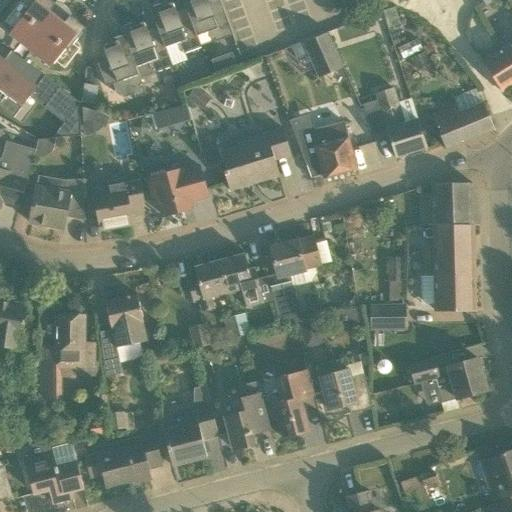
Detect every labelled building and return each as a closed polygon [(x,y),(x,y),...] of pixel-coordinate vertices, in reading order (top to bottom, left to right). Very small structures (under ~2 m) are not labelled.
[(86,28),(50,0),(32,0),(27,7),(21,2),(6,21),(14,28),(10,34),(51,67),(56,61),(65,68),(80,49),(73,44),(86,28)] [(183,0),(188,13),(189,13),(197,36),(198,35),(208,31),(211,39),(216,41),(233,35),(220,0),(218,0),(219,1),(209,5),(208,1),(207,0),(183,0)] [(388,9),(384,0),(371,0),(377,13),(374,14),(374,15),(395,7),(388,9)] [(165,6),(164,3),(150,8),(159,32),(160,32),(165,47),(166,47),(177,43),(180,51),(185,53),(202,47),(198,35),(197,36),(189,13),(188,13),(178,17),(173,3),(165,6)] [(136,25),(135,22),(120,27),(123,35),(124,34),(136,66),(148,62),(151,70),(156,72),(173,66),(166,47),(165,47),(160,32),(159,32),(149,36),(144,22),(136,25)] [(318,78),(344,67),(328,32),(303,43),(318,78)] [(146,94),(136,66),(124,34),(123,35),(111,39),(112,42),(104,45),(109,60),(98,64),(106,86),(128,79),(134,93),(135,98),(146,94)] [(502,92),(511,85),(511,44),(483,62),(502,92)] [(236,65),(232,54),(222,58),(226,69),(236,65)] [(10,66),(4,61),(0,58),(0,106),(14,117),(45,76),(18,55),(10,66)] [(395,87),(375,93),(364,96),(359,86),(353,88),(360,105),(362,105),(372,135),(387,131),(396,157),(427,147),(415,107),(412,99),(399,102),(395,87)] [(204,94),(195,87),(187,97),(197,105),(204,94)] [(446,149),(494,129),(484,104),(477,88),(453,98),(456,105),(432,115),(446,149)] [(154,127),(186,120),(183,104),(150,111),(154,127)] [(345,122),(315,130),(311,114),(292,120),(303,149),(311,178),(323,175),(324,178),(357,169),(345,122)] [(131,129),(140,138),(149,129),(141,120),(131,129)] [(230,191),(280,175),(275,160),(291,155),(283,129),(237,143),(238,147),(221,152),(227,171),(224,172),(230,191)] [(41,161),(51,155),(55,143),(39,139),(34,159),(41,161)] [(21,205),(34,156),(36,149),(6,141),(0,165),(0,208),(0,209),(3,200),(21,205)] [(169,173),(166,160),(147,165),(151,178),(148,179),(154,198),(158,197),(163,216),(192,208),(190,201),(208,197),(199,166),(182,170),(182,169),(169,173)] [(65,180),(38,175),(30,222),(64,228),(66,217),(85,220),(82,179),(65,180)] [(125,185),(124,179),(108,182),(109,188),(93,191),(101,230),(133,224),(130,212),(146,209),(140,182),(125,185)] [(474,225),(473,183),(432,183),(432,194),(433,226),(474,225)] [(475,309),(474,226),(474,225),(433,226),(434,276),(434,304),(434,310),(475,309)] [(322,265),(315,235),(270,247),(277,274),(267,276),(280,327),(282,326),(302,320),(290,276),(307,272),(306,270),(322,265)] [(249,270),(245,254),(220,260),(229,292),(241,288),(246,308),(264,303),(255,268),(249,270)] [(403,301),(403,258),(389,258),(388,281),(390,282),(389,301),(403,301)] [(215,308),(212,296),(229,292),(220,260),(195,267),(198,279),(188,282),(194,302),(200,300),(203,311),(215,308)] [(356,294),(344,297),(346,308),(359,305),(356,294)] [(116,348),(147,341),(143,322),(144,322),(137,295),(106,302),(116,348)] [(21,346),(26,308),(13,306),(14,300),(0,298),(0,346),(20,350),(21,346)] [(371,330),(407,329),(407,304),(370,305),(371,330)] [(358,307),(339,311),(342,323),(361,319),(358,307)] [(81,316),(80,313),(70,313),(69,316),(65,316),(65,320),(57,320),(57,368),(40,368),(41,399),(62,399),(62,377),(75,377),(75,371),(96,372),(96,363),(96,343),(85,343),(84,316),(81,316)] [(240,336),(251,333),(246,313),(235,316),(240,336)] [(229,339),(240,336),(235,316),(223,319),(229,339)] [(195,349),(212,344),(206,322),(189,327),(195,349)] [(299,326),(304,348),(315,345),(320,334),(317,322),(299,326)] [(107,376),(123,373),(118,352),(102,356),(107,376)] [(32,391),(38,359),(15,356),(10,388),(13,388),(24,390),(32,391)] [(441,403),(487,390),(478,358),(442,368),(446,382),(436,385),(441,403)] [(415,384),(439,377),(434,359),(410,365),(415,384)] [(373,408),(368,388),(364,373),(351,377),(349,369),(320,376),(328,409),(356,402),(359,411),(373,408)] [(282,437),(310,430),(301,398),(315,395),(309,371),(282,378),(288,401),(274,404),(282,437)] [(270,428),(262,395),(258,380),(234,386),(237,401),(234,402),(238,414),(225,417),(234,449),(255,444),(252,432),(270,428)] [(172,465),(207,456),(203,440),(219,435),(211,404),(195,408),(178,412),(182,425),(163,430),(172,465)] [(125,411),(110,413),(111,430),(127,428),(125,411)] [(91,423),(93,435),(108,433),(106,421),(91,423)] [(151,478),(148,468),(162,464),(154,435),(133,440),(134,444),(86,456),(91,476),(103,472),(107,486),(134,479),(135,482),(151,478)] [(65,493),(84,488),(72,441),(45,445),(46,451),(25,456),(35,494),(50,490),(54,503),(67,499),(65,493)] [(84,443),(74,446),(77,457),(87,455),(84,443)] [(511,493),(511,450),(481,462),(493,495),(495,499),(511,493)] [(0,501),(11,498),(12,498),(4,466),(3,466),(2,460),(0,460),(0,501)] [(459,462),(443,467),(453,500),(469,496),(459,462)] [(369,511),(364,491),(346,496),(349,509),(354,507),(355,511),(379,511),(379,509),(369,511)]
